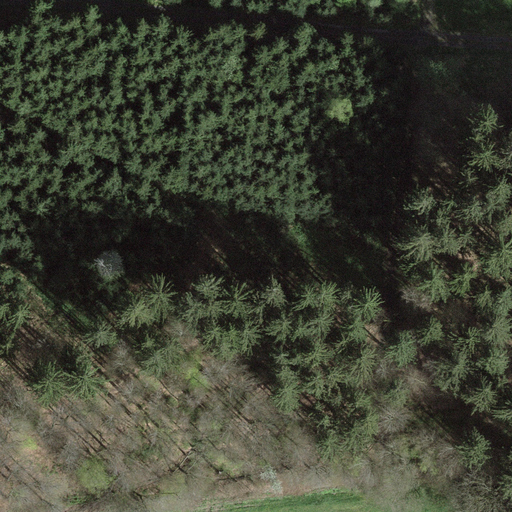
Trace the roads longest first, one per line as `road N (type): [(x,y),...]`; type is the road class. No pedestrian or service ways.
road 1 (track): [(392,511),(390,270),(418,107),(426,0)]
road 2 (track): [(0,1),(511,50)]
road 3 (track): [(390,270),(163,187),(0,111)]
road 4 (track): [(0,347),(390,379)]
